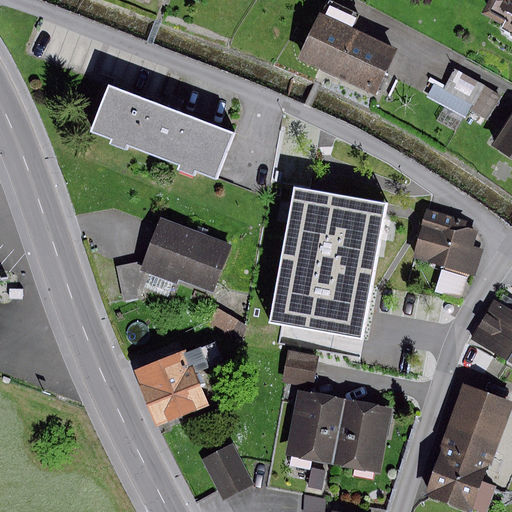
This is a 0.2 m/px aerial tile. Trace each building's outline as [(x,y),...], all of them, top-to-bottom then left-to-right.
[(357,14),(327,0),(299,60),(374,95),(396,50),(350,28),(357,14)] [(511,0),(486,0),(479,14),(500,26),(499,28),(507,33),(507,37),(511,35),(511,0)] [(499,96),(453,71),(444,87),(434,82),(427,97),(464,117),(470,107),(487,117),(499,96)] [(234,135),(111,87),(95,128),(116,136),(113,143),(128,149),(130,143),(182,164),(180,169),(195,175),(197,168),(218,176),(234,135)] [(511,108),(487,148),(511,163),(511,108)] [(391,213),(293,194),(270,317),(368,335),(391,213)] [(465,222),(425,211),(412,258),(476,276),(483,249),(471,246),(475,231),(464,228),(465,222)] [(230,247),(161,221),(145,262),(142,270),(149,272),(212,296),(230,247)] [(141,298),(149,272),(142,270),(145,262),(114,266),(123,301),(141,298)] [(441,269),(433,292),(459,300),(467,278),(441,269)] [(504,361),(511,348),(511,311),(495,300),(469,339),(504,361)] [(217,309),(208,324),(237,340),(245,325),(217,309)] [(212,341),(135,372),(156,424),(205,404),(192,373),(220,362),(212,341)] [(318,358),(288,352),(282,380),(312,386),(318,358)] [(506,404),(461,389),(424,495),(472,511),(486,511),(496,485),(480,480),(506,404)] [(345,401),(297,391),(283,454),(331,465),(345,401)] [(392,411),(345,401),(331,465),(379,475),(392,411)] [(234,444),(203,459),(223,498),(253,484),(234,444)] [(311,468),(307,486),(321,489),(325,471),(311,468)] [(324,511),(326,500),(304,494),(302,511),(324,511)]
